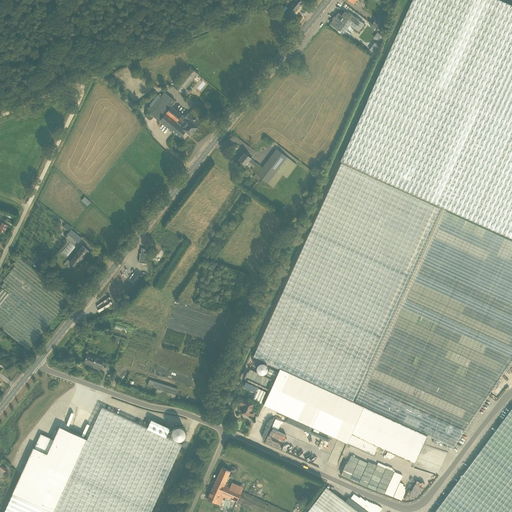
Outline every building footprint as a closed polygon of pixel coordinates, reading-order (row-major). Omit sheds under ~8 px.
[(297,10),(303,2),(300,0),(294,0),(290,5),(288,8),(285,6),(282,11),(291,18),(297,10)] [(511,6),(498,0),(412,0),(340,161),(511,238),(511,6)] [(338,13),(330,23),(340,30),(347,20),(338,13)] [(375,18),(372,24),(377,27),(381,22),(375,18)] [(379,41),(382,37),(379,35),(380,34),(377,32),(373,37),(379,41)] [(374,42),(369,50),(375,54),(380,46),(374,42)] [(197,74),(189,67),(174,87),(182,93),(197,74)] [(164,92),(147,113),(159,122),(171,106),(175,101),(164,92)] [(159,122),(180,138),(186,131),(191,135),(194,131),(192,129),(195,125),(189,120),(189,121),(183,127),(176,122),(182,115),(171,106),(159,122)] [(201,123),(191,115),(192,112),(191,111),(185,117),(189,121),(189,120),(195,125),(192,129),(194,131),(197,127),(201,123)] [(247,151),(250,147),(244,142),(241,146),(247,151)] [(257,163),(256,164),(250,159),(251,158),(244,153),(239,160),(245,165),(247,162),(253,167),(251,170),(260,177),(268,184),(273,187),(283,175),(287,178),(297,165),(276,149),(262,167),(257,163)] [(364,406),(352,401),(439,208),(340,163),(253,356),(280,368),(263,405),(314,428),(320,430),(347,443),(351,434),(364,406)] [(355,402),(364,406),(428,435),(454,447),(508,366),(511,361),(511,241),(442,210),(355,402)] [(78,243),(81,238),(70,229),(66,234),(78,243)] [(72,259),(73,259),(70,262),(76,267),(89,251),(82,246),(72,259)] [(1,288),(9,294),(0,305),(0,327),(28,350),(70,298),(38,272),(19,257),(13,264),(15,266),(3,281),(5,282),(1,287),(1,288)] [(0,289),(0,305),(9,294),(1,288),(0,289)] [(87,354),(84,362),(93,365),(93,367),(100,370),(103,360),(87,354)] [(267,373),(267,363),(257,363),(257,373),(267,373)] [(155,394),(174,400),(177,389),(149,379),(147,385),(157,388),(155,394)] [(245,382),(243,388),(255,392),(252,400),(261,403),(266,390),(245,382)] [(249,414),(253,416),(255,412),(251,410),(253,405),(246,401),(246,400),(239,397),(237,403),(243,406),(241,411),(249,415),(249,414)] [(415,463),(424,444),(428,435),(364,406),(351,434),(379,446),(415,463)] [(100,408),(86,440),(58,427),(52,440),(39,434),(33,448),(32,448),(11,494),(2,511),(149,511),(180,445),(164,437),(168,429),(150,420),(146,429),(100,408)] [(511,511),(511,408),(434,511),(359,511),(326,487),(307,511),(511,511)] [(314,440),(279,427),(280,423),(273,420),(265,442),(282,448),(284,442),(289,444),(290,440),(301,444),(302,442),(312,446),(314,440)] [(185,436),(186,434),(187,431),(187,429),(185,426),(183,425),(180,424),(178,424),(175,426),(174,428),(173,430),(173,433),(175,435),(177,437),(179,438),(182,438),(185,436)] [(347,443),(374,455),(379,446),(351,434),(347,443)] [(369,487),(378,491),(388,467),(353,453),(344,477),(369,487)] [(224,496),(237,501),(241,492),(230,487),(228,486),(225,485),(229,476),(234,478),(236,473),(235,473),(237,468),(232,466),(230,471),(221,467),(207,499),(220,505),(224,496)] [(405,471),(398,487),(395,486),(392,493),(390,492),(389,495),(410,503),(413,496),(417,497),(417,495),(420,497),(427,479),(405,471)] [(237,501),(236,503),(256,511),(288,511),(242,491),(241,492),(237,501)]
